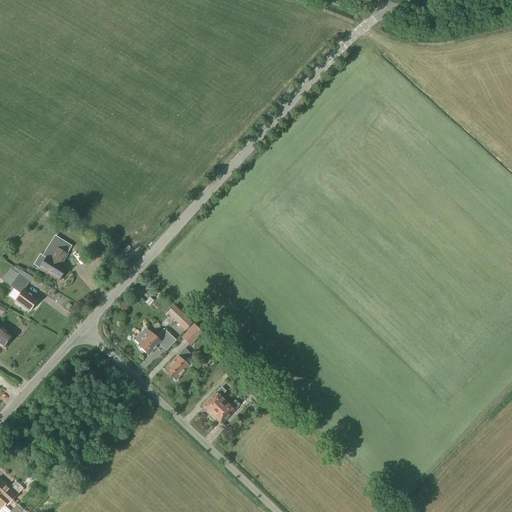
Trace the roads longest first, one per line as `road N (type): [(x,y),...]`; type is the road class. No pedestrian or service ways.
road 1 (unclassified): [(82,328),(343,45),(386,12)]
road 2 (unclassified): [(276,511),(82,328)]
road 3 (unclassified): [(0,418),(82,328)]
